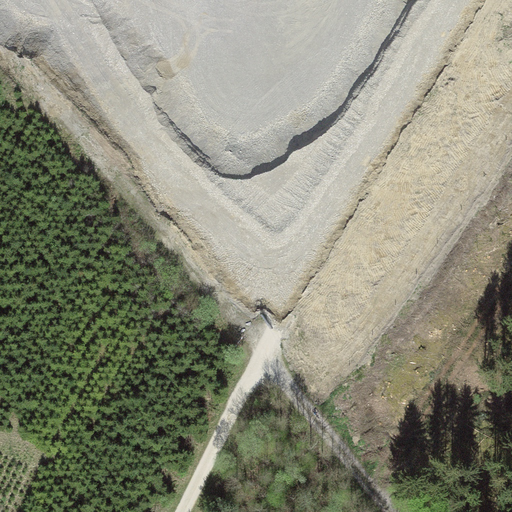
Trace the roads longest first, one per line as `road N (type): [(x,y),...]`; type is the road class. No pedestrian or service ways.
road 1 (unknown): [(424,0),(397,82),(305,266),(274,349)]
road 2 (track): [(274,349),(26,62)]
road 3 (track): [(274,349),(397,511)]
road 4 (track): [(193,511),(274,349)]
